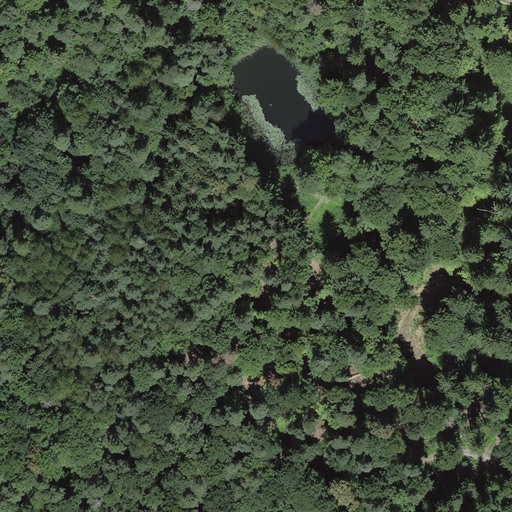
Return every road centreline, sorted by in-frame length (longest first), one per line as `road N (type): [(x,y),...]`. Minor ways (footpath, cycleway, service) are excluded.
road 1 (track): [(494,511),(500,481),(488,458),(455,452),(396,470),(351,470),(278,450),(219,446),(173,426),(141,383),(87,144),(51,97),(0,94)]
road 2 (track): [(452,0),(432,29),(424,140),(407,166),(369,188),(331,194),(272,175),(206,83)]
